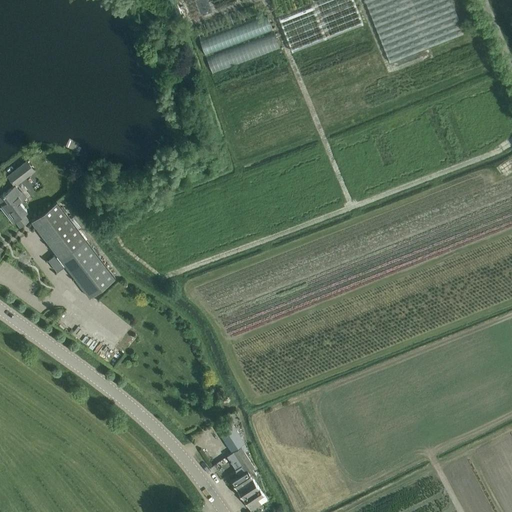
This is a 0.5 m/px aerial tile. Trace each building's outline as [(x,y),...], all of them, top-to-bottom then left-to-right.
[(353,0),(316,0),(278,15),(292,51),(363,24),(353,0)] [(365,0),(390,62),(464,32),(451,0),(365,0)] [(63,153),(57,160),(63,165),(69,158),(63,153)] [(26,159),(6,175),(15,184),(35,170),(26,159)] [(25,197),(15,184),(0,195),(0,199),(3,204),(5,202),(17,217),(15,219),(20,226),(28,220),(23,213),(27,210),(19,201),(25,197)] [(86,238),(58,200),(31,220),(60,258),(86,238)] [(116,278),(86,238),(60,258),(91,297),(116,278)] [(231,421),(226,424),(218,429),(231,450),(244,441),(231,421)] [(231,480),(236,488),(253,477),(256,475),(252,468),(254,466),(241,446),(232,451),(241,465),(243,464),(246,470),(231,480)] [(210,464),(216,472),(224,466),(219,459),(210,464)] [(253,477),(236,488),(251,510),(261,503),(258,498),(264,494),(253,477)]
